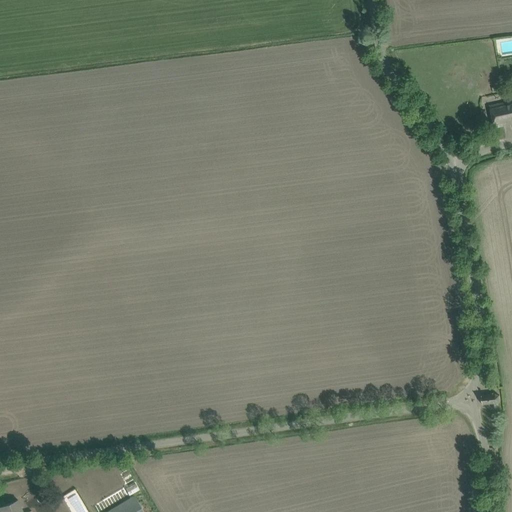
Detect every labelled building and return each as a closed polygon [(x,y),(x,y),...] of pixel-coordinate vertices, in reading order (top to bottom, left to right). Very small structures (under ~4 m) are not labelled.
[(511,100),(500,103),(490,105),(495,127),(505,125),(504,123),(510,122),(511,124),(511,123),(511,100)] [(491,393),(491,394),(481,395),(482,405),(492,404),(493,408),(497,408),(496,403),(499,401),(500,401),(499,396),(496,393),(495,392),(491,393)] [(54,507),(57,511),(74,511),(84,507),(76,494),(54,507)] [(143,511),(135,496),(108,511),(143,511)] [(0,506),(0,509),(1,511),(31,511),(27,511),(22,511),(18,500),(0,506)]
